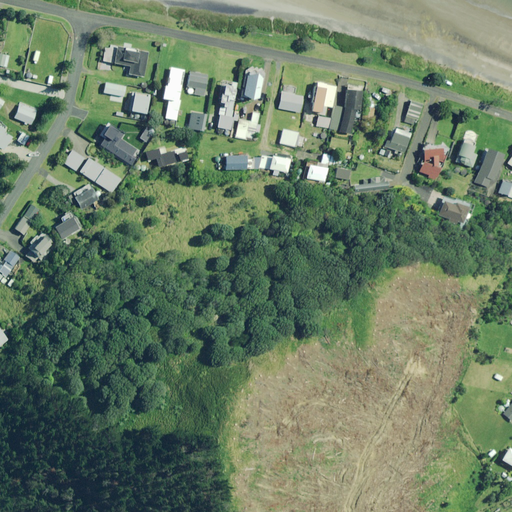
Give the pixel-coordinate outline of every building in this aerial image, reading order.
[(47,57),(57,59),(59,51),(57,50),(60,38),(40,33),(35,54),(47,57)] [(148,53),(108,45),(104,62),(130,67),(128,74),(143,77),(148,53)] [(9,56),(0,53),(0,65),(7,67),(9,56)] [(57,59),(47,57),(44,69),(30,66),(27,79),(51,85),(57,59)] [(259,99),(260,98),(265,74),(261,69),(258,70),(256,67),(253,69),(252,66),(244,70),(239,97),(239,101),(243,101),(244,96),(249,101),(259,99)] [(164,123),(176,125),(180,101),(179,100),(181,90),(184,70),(170,68),(167,80),(169,80),(167,87),(164,86),(161,99),(168,100),(168,101),(164,123)] [(207,76),(189,72),(186,88),(188,88),(187,94),(203,97),(207,76)] [(234,102),(237,84),(221,81),(220,90),(221,90),(219,103),(223,104),(223,108),(225,108),(225,109),(224,116),(218,115),(216,128),(222,129),(231,130),(233,118),(231,118),(232,108),(234,102)] [(326,85),(326,84),(316,82),(310,111),(320,113),(325,114),(326,107),(332,108),(336,87),(326,85)] [(125,87),(105,83),(103,93),(123,97),(125,87)] [(283,83),(281,91),(278,109),(299,113),(302,97),(295,95),(295,94),(297,86),(283,83)] [(331,131),(351,134),(353,119),(359,119),(360,111),(358,111),(361,93),(346,90),(343,108),(335,106),(331,131)] [(148,96),(131,93),(129,102),(127,102),(127,104),(126,111),(145,114),(148,96)] [(422,105),(410,101),(404,122),(413,125),(417,121),(422,105)] [(37,109),(20,102),(13,118),(30,125),(37,109)] [(374,104),(369,104),(369,108),(365,107),(364,117),(373,118),(374,104)] [(206,115),(191,112),(187,129),(202,132),(206,115)] [(259,114),(252,113),(250,122),(238,120),(235,138),(245,139),(246,138),(258,140),(260,126),(257,125),(259,114)] [(331,119),(318,116),(316,126),(329,129),(331,119)] [(4,132),(5,130),(0,126),(0,149),(3,151),(12,137),(4,132)] [(147,129),(142,126),(135,137),(144,142),(148,136),(145,133),(147,129)] [(299,133),(282,129),(279,144),(296,147),(299,133)] [(409,134),(394,129),(389,141),(384,139),(379,154),(395,160),(396,156),(401,157),(409,134)] [(477,134),(466,130),(455,162),(472,168),(476,155),(471,153),(477,134)] [(146,145),(140,141),(135,149),(141,153),(146,145)] [(422,161),(418,172),(428,175),(427,177),(436,180),(439,170),(441,171),(448,150),(429,144),(427,149),(421,149),(422,161)] [(167,153),(166,147),(159,149),(145,153),(147,161),(155,159),(157,168),(176,162),(187,159),(186,155),(189,154),(187,146),(173,150),(173,151),(167,153)] [(503,155),(486,149),(474,183),(487,187),(490,180),(493,181),(503,155)] [(83,159),(71,151),(64,164),(76,171),(83,159)] [(136,158),(130,154),(125,161),(132,165),(136,158)] [(310,162),(310,163),(306,163),(304,179),(325,181),(327,165),(334,166),(335,156),(322,154),(321,164),(310,162)] [(246,170),(246,156),(224,156),(224,170),(246,170)] [(261,157),(254,157),(254,168),(260,169),(273,170),(272,175),(277,176),(278,171),(288,172),(289,159),(261,156),(261,157)] [(120,180),(87,159),(79,172),(111,193),(120,180)] [(349,170),(337,169),(336,178),(348,180),(349,170)] [(363,184),(354,185),(356,194),(365,192),(378,190),(388,189),(386,182),(379,183),(378,178),(363,180),(363,184)] [(511,185),(501,182),(497,193),(511,198),(511,185)] [(98,200),(89,185),(72,195),(81,210),(98,200)] [(455,200),(444,196),(436,215),(466,227),(475,205),(456,198),(455,200)] [(39,210),(30,205),(24,216),(32,221),(39,210)] [(79,230),(72,217),(69,213),(59,219),(62,223),(54,228),(62,240),(79,230)] [(32,223),(22,217),(14,229),(24,235),(32,223)] [(52,243),(42,233),(38,237),(36,236),(29,243),(33,247),(25,256),(33,263),(52,243)] [(19,258),(9,251),(3,260),(6,261),(0,269),(0,271),(7,277),(19,258)] [(2,324),(0,325),(0,328),(7,337),(10,334),(2,324)] [(511,403),(503,414),(511,422),(511,421),(511,403)] [(511,450),(508,448),(501,460),(511,467),(511,450)]
